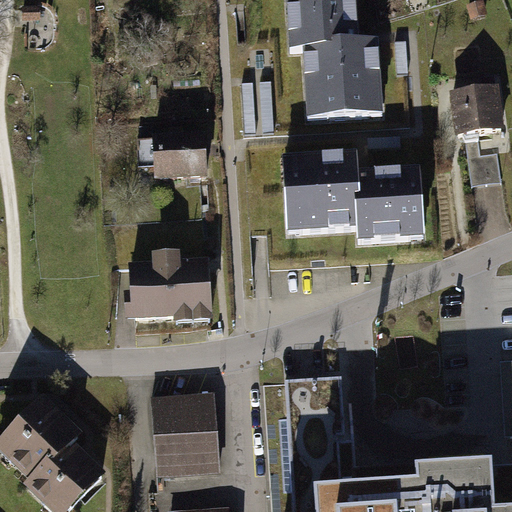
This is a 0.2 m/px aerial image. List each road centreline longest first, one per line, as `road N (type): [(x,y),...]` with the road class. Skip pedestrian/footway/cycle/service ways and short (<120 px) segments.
road 1 (unclassified): [(359,308),(360,396),(367,430),(384,450),(511,446)]
road 2 (track): [(23,366),(0,102)]
road 3 (residential): [(240,354),(0,366)]
road 4 (residential): [(511,246),(359,308)]
road 5 (residential): [(240,354),(251,511)]
road 6 (residential): [(359,308),(240,354)]
